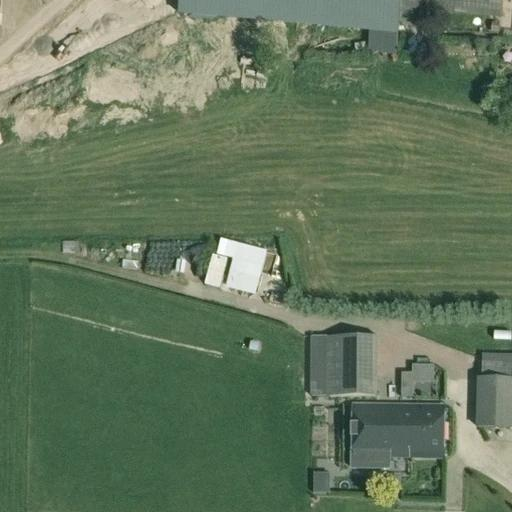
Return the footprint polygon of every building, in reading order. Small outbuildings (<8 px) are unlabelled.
[(308,0),(401,9),(400,24),(428,27),(429,11),(501,18),(502,0),(308,0)] [(316,17),(317,36),(335,36),(334,16),(316,17)] [(201,234),(199,248),(221,252),(217,274),(238,277),(244,241),(201,234)] [(376,338),(328,337),(328,398),(377,398),(376,338)] [(479,428),(511,429),(511,360),(483,360),(483,380),(481,380),(479,428)] [(402,398),(413,399),(413,375),(402,375),(402,398)] [(388,459),(400,459),(400,438),(395,438),(395,430),(393,429),(393,425),(388,425),(388,414),(390,414),(390,407),(354,406),(353,459),(370,459),(370,469),(388,470),(388,459)] [(400,438),(400,459),(444,460),(445,408),(390,407),(390,414),(388,414),(388,425),(393,425),(393,429),(395,430),(395,438),(400,438)]
